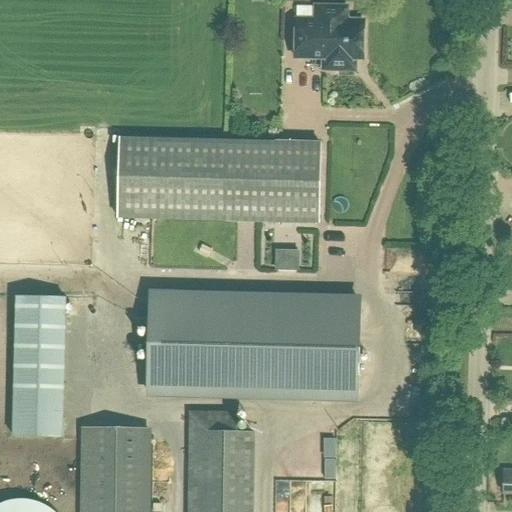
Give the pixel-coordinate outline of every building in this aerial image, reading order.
[(347,22),(348,9),(325,8),(325,21),(297,20),(296,60),(324,60),(323,71),(346,72),(346,61),(363,61),(364,22),(347,22)] [(317,224),(319,142),(116,137),(114,219),(317,224)] [(269,249),(269,269),(294,269),(294,249),(269,249)] [(3,295),(1,436),(53,437),(54,295),(3,295)] [(361,303),(151,299),(149,393),(359,397),(361,303)] [(252,511),(253,432),(240,431),(239,415),(190,414),(188,511),(252,511)] [(149,511),(150,429),(80,429),(79,511),(149,511)] [(60,511),(61,507),(0,501),(0,511),(60,511)]
